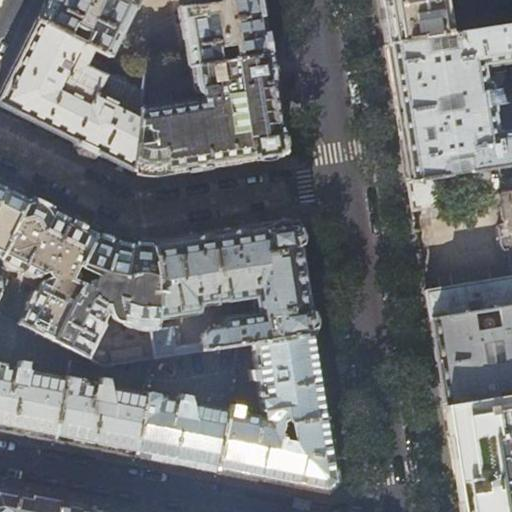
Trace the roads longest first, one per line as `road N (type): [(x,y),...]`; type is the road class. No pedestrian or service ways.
road 1 (residential): [(0,146),(135,211),(343,180)]
road 2 (tertiary): [(343,180),(396,511)]
road 3 (residential): [(0,458),(285,511)]
road 4 (tertiary): [(314,0),(343,180)]
